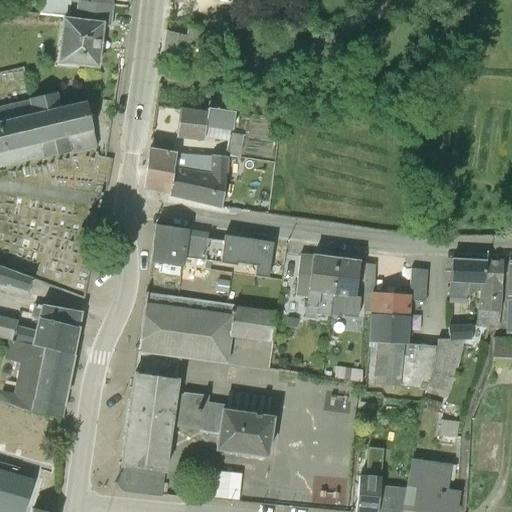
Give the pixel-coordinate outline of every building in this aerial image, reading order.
[(66,0),(67,0),(65,0),(46,0),(39,1),(38,14),(61,18),(102,23),(102,28),(109,28),(111,6),(74,1),(74,0),(66,0)] [(102,23),(61,18),(55,66),(97,70),(102,28),(102,23)] [(165,32),(160,57),(183,61),(185,48),(197,50),(200,30),(186,27),(184,36),(165,32)] [(0,168),(41,158),(42,159),(67,153),(68,157),(93,150),(94,149),(90,130),(82,102),(58,107),(53,93),(27,99),(27,101),(0,107),(0,168)] [(178,108),(174,140),(202,143),(203,128),(231,132),(233,113),(206,109),(205,112),(178,108)] [(222,157),(226,158),(238,158),(242,136),(229,133),(229,136),(228,136),(222,157)] [(147,149),(170,153),(172,142),(149,138),(147,149)] [(144,172),(172,168),(174,154),(170,153),(147,149),(144,172)] [(172,168),(189,171),(208,174),(208,156),(174,154),(172,168)] [(208,156),(208,174),(225,178),(226,158),(222,157),(208,156)] [(172,168),(144,172),(141,190),(166,196),(184,200),(189,171),(172,168)] [(189,171),(184,200),(219,208),(221,199),(225,178),(208,174),(189,171)] [(153,227),(149,262),(181,267),(187,232),(153,227)] [(275,241),(229,235),(224,275),(270,281),(275,241)] [(305,293),(310,257),(297,255),(294,281),(292,297),(304,298),(303,308),(316,309),(317,295),(306,294),(305,293)] [(306,294),(317,295),(329,296),(334,258),(310,255),(310,257),(305,293),(306,294)] [(334,258),(329,296),(342,298),(352,299),(353,298),(357,261),(334,258)] [(447,284),(477,286),(481,286),(483,262),(448,261),(447,284)] [(511,261),(506,262),(503,335),(511,334),(511,261)] [(477,286),(476,292),(475,313),(497,313),(501,263),(483,262),(481,286),(477,286)] [(368,293),(371,293),(373,265),(362,264),(360,313),(361,313),(366,313),(368,293)] [(0,287),(26,294),(31,279),(0,268),(0,287)] [(408,296),(407,301),(421,302),(422,302),(424,271),(409,269),(408,269),(406,296),(408,296)] [(446,299),(464,300),(464,298),(469,298),(469,292),(476,292),(477,286),(447,284),(446,299)] [(368,293),(366,313),(366,315),(366,320),(365,343),(373,344),(385,345),(388,294),(371,293),(368,293)] [(388,294),(385,345),(401,346),(405,346),(405,344),(406,317),(407,301),(408,296),(406,296),(388,294)] [(135,354),(178,360),(225,366),(229,339),(270,345),(274,313),(231,307),(145,295),(135,354)] [(316,309),(303,308),(302,319),(315,320),(315,315),(327,316),(329,296),(317,295),(316,309)] [(329,296),(327,316),(340,317),(342,298),(329,296)] [(342,298),(340,317),(355,319),(357,298),(353,298),(352,299),(342,298)] [(37,318),(76,329),(79,313),(40,305),(37,318)] [(497,313),(475,313),(473,328),(495,330),(497,313)] [(9,341),(13,326),(14,320),(0,317),(0,339),(6,341),(9,341)] [(29,346),(41,349),(71,356),(76,329),(37,318),(36,318),(33,331),(29,346)] [(447,342),(461,341),(468,340),(470,325),(445,326),(446,340),(447,342)] [(13,326),(9,341),(20,344),(29,346),(33,331),(13,326)] [(511,339),(490,338),(489,367),(511,368),(511,339)] [(434,347),(424,389),(432,390),(446,393),(447,393),(461,341),(447,342),(446,340),(434,340),(434,347)] [(9,341),(6,341),(3,360),(17,364),(11,394),(0,391),(0,402),(6,405),(27,412),(31,401),(41,349),(29,346),(20,344),(9,341)] [(385,345),(373,344),(369,385),(397,388),(401,346),(385,345)] [(401,346),(397,388),(424,390),(424,389),(434,347),(405,344),(405,346),(401,346)] [(41,349),(31,401),(60,407),(71,356),(41,349)] [(132,373),(176,380),(178,360),(135,354),(134,364),(132,373)] [(331,379),(333,367),(328,367),(328,370),(320,369),(320,378),(327,379),(331,379)] [(333,367),(331,379),(359,383),(360,371),(333,367)] [(125,422),(170,428),(175,394),(177,381),(176,380),(132,373),(125,422)] [(446,393),(432,390),(431,395),(444,398),(446,393)] [(224,406),(224,410),(269,418),(273,399),(227,392),(224,406)] [(175,394),(170,428),(200,432),(200,433),(214,435),(218,410),(224,410),(224,406),(205,403),(206,396),(181,393),(180,395),(175,394)] [(425,400),(423,410),(436,414),(439,404),(425,400)] [(31,401),(27,412),(58,419),(60,407),(31,401)] [(357,403),(356,414),(371,416),(372,405),(357,403)] [(218,410),(214,435),(212,452),(266,459),(272,419),(269,418),(224,410),(218,410)] [(437,420),(436,437),(454,438),(455,422),(437,420)] [(118,468),(162,473),(163,473),(170,428),(125,422),(118,468)] [(363,478),(377,479),(380,450),(380,446),(376,446),(376,441),(367,440),(366,450),(363,478)] [(413,489),(409,510),(423,511),(454,511),(458,492),(445,490),(449,465),(409,459),(403,487),(413,489)] [(162,473),(118,468),(116,484),(122,491),(159,495),(162,473)] [(0,471),(0,511),(21,511),(31,480),(0,471)] [(202,471),(199,497),(236,500),(238,474),(202,471)] [(377,479),(363,478),(357,477),(353,511),(374,511),(377,486),(377,479)] [(377,486),(374,511),(398,511),(400,509),(403,489),(377,486)] [(403,489),(400,509),(409,510),(413,489),(403,487),(403,489)]
